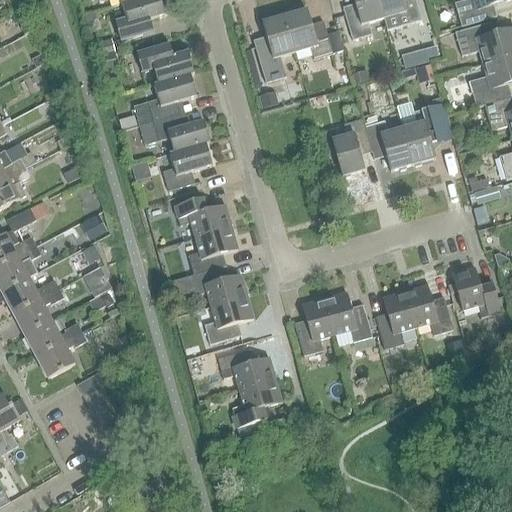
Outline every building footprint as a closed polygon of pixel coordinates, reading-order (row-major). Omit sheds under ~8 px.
[(107,0),(110,9),(121,6),(142,0),(107,0)] [(119,43),(146,36),(153,34),(149,22),(164,18),(158,0),(142,0),(121,6),(125,21),(114,24),(119,43)] [(367,25),(382,21),(376,0),(351,0),(354,6),(341,10),(351,42),(371,37),(367,25)] [(376,0),(382,21),(397,17),(400,28),(420,22),(413,0),(376,0)] [(511,0),(471,0),(472,0),(453,5),(460,29),(496,19),(492,8),(511,1),(511,0)] [(22,11),(11,17),(15,26),(26,21),(22,11)] [(332,57),(332,56),(342,53),(337,37),(327,40),(322,24),(310,27),(306,12),(283,19),(294,55),(309,51),(312,62),(332,57)] [(261,25),(265,39),(252,43),(265,86),(285,80),(279,59),(294,55),(283,19),(261,25)] [(31,33),(26,22),(20,24),(26,36),(31,33)] [(479,53),(483,66),(511,57),(511,30),(492,36),(489,25),(454,35),(460,59),(479,53)] [(114,53),(111,41),(93,45),(97,58),(114,53)] [(187,54),(172,58),(169,46),(136,56),(141,75),(152,72),(156,86),(157,86),(193,76),(187,54)] [(435,46),(425,49),(427,59),(438,56),(435,46)] [(118,68),(115,54),(97,59),(100,72),(118,68)] [(34,70),(44,65),(46,64),(42,55),(41,56),(30,61),(34,70)] [(475,110),(483,108),(511,100),(507,87),(511,85),(511,57),(483,66),(486,79),(468,84),(475,110)] [(433,82),(429,66),(414,70),(416,76),(418,86),(433,82)] [(414,70),(401,74),(403,80),(416,76),(414,70)] [(351,76),(354,86),(369,82),(366,72),(351,76)] [(138,128),(151,125),(178,117),(175,105),(196,99),(189,78),(193,76),(157,86),(156,86),(153,87),(157,102),(133,109),(138,128)] [(278,107),(275,94),(257,99),(261,112),(278,107)] [(509,128),(511,139),(511,99),(511,100),(483,108),(490,134),(509,128)] [(441,101),(431,103),(432,109),(442,106),(441,101)] [(402,131),(412,167),(434,161),(430,146),(442,143),(433,110),(413,115),(416,127),(402,131)] [(151,125),(138,128),(144,148),(168,141),(172,155),(172,156),(209,145),(202,123),(181,129),(178,117),(151,125)] [(133,119),(118,123),(121,133),(136,129),(133,119)] [(359,158),(371,154),(363,130),(364,129),(361,122),(342,127),(346,139),(330,143),(341,179),(363,173),(359,158)] [(383,124),(364,129),(363,130),(371,154),(373,162),(385,159),(389,174),(412,167),(402,131),(386,135),(383,124)] [(330,143),(328,134),(318,137),(320,146),(330,143)] [(66,140),(57,145),(61,152),(70,147),(66,140)] [(330,143),(320,146),(323,155),(333,153),(330,143)] [(209,145),(172,156),(172,155),(168,156),(173,171),(161,175),(167,194),(194,187),(190,175),(211,169),(205,147),(209,146),(209,145)] [(5,153),(0,155),(0,183),(24,170),(20,161),(11,166),(5,153)] [(511,154),(498,159),(504,183),(511,180),(511,154)] [(27,158),(20,161),(24,170),(35,164),(31,155),(27,158)] [(29,179),(24,170),(0,183),(0,212),(25,198),(18,185),(29,179)] [(135,185),(149,181),(146,170),(132,173),(135,185)] [(76,171),(64,177),(68,186),(80,180),(76,171)] [(475,180),(467,182),(468,185),(471,194),(488,189),(486,182),(476,184),(476,183),(475,180)] [(496,190),(473,196),(473,197),(476,204),(476,207),(499,200),(496,190)] [(190,225),(194,240),(230,230),(229,227),(231,227),(230,221),(228,221),(224,207),(209,212),(205,200),(173,209),(179,228),(190,225)] [(41,204),(29,211),(35,222),(46,214),(41,204)] [(12,235),(35,223),(35,222),(29,211),(5,223),(10,234),(11,235),(12,235)] [(98,219),(83,227),(91,241),(106,233),(98,219)] [(192,277),(192,278),(225,268),(222,257),(236,252),(230,230),(194,240),(198,255),(187,258),(192,277)] [(0,267),(35,249),(30,240),(18,246),(12,235),(11,235),(10,234),(0,238),(0,267)] [(101,260),(94,247),(81,254),(88,267),(101,260)] [(35,249),(0,267),(0,293),(1,295),(28,280),(37,275),(30,263),(40,257),(35,249)] [(192,277),(189,278),(171,283),(176,299),(193,294),(194,298),(206,295),(210,310),(246,299),(245,297),(247,296),(245,291),(244,291),(239,277),(225,281),(221,270),(225,269),(225,268),(192,278),(192,277)] [(85,279),(95,300),(113,291),(103,270),(85,279)] [(461,314),(474,310),(477,309),(480,320),(487,318),(487,320),(500,316),(492,286),(479,290),(474,271),(451,277),(461,314)] [(28,280),(1,295),(12,316),(58,292),(53,283),(41,289),(42,292),(36,295),(28,280)] [(404,295),(414,331),(429,327),(432,338),(452,333),(443,300),(431,303),(426,288),(404,295)] [(58,292),(12,316),(23,338),(51,323),(43,308),(49,305),(50,307),(63,301),(58,292)] [(399,335),(414,331),(404,295),(401,296),(401,294),(395,295),(395,297),(381,302),(385,316),(373,320),(383,353),(402,347),(399,335)] [(323,302),(333,338),(348,334),(351,346),(371,340),(362,307),(350,311),(346,296),(323,302)] [(108,298),(99,302),(102,308),(107,310),(113,307),(108,298)] [(252,322),(246,299),(210,310),(214,324),(203,328),(208,347),(240,338),(237,326),(252,322)] [(318,342),(333,338),(323,302),(320,303),(320,301),(314,302),(315,304),(300,308),(305,323),(293,327),(302,359),(322,354),(318,342)] [(51,323),(23,338),(35,359),(81,335),(76,326),(64,332),(65,335),(59,338),(51,323)] [(511,349),(511,334),(511,332),(498,335),(501,350),(502,352),(511,349)] [(86,344),(81,335),(35,359),(47,382),(74,367),(66,351),(72,348),(73,350),(86,344)] [(456,364),(466,361),(461,343),(451,345),(456,364)] [(234,378),(238,393),(274,383),(273,380),(275,380),(273,374),(272,374),(267,360),(253,364),(249,353),(216,362),(222,381),(234,378)] [(82,398),(102,386),(96,376),(76,388),(82,398)] [(269,421),(266,409),(281,405),(274,383),(238,393),(242,408),(231,411),(241,445),(267,437),(263,423),(269,421)] [(102,386),(82,398),(88,409),(108,396),(102,386)] [(3,396),(0,398),(0,439),(8,454),(17,449),(10,437),(8,438),(4,432),(19,423),(3,396)] [(108,396),(88,409),(94,419),(114,407),(108,396)] [(114,407),(94,419),(100,430),(120,417),(114,407)] [(120,417),(100,430),(106,440),(126,428),(120,417)] [(126,428),(106,440),(112,450),(132,438),(126,428)] [(132,438),(112,450),(118,460),(138,448),(132,438)] [(0,458),(8,454),(0,439),(0,458)] [(144,459),(138,448),(118,460),(124,471),(144,459)] [(128,478),(139,500),(158,491),(147,469),(128,478)]
